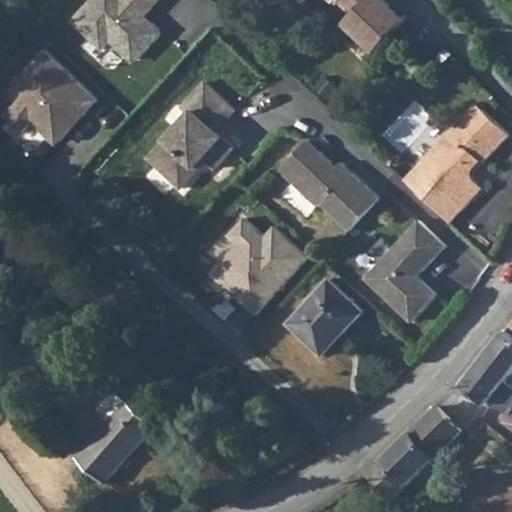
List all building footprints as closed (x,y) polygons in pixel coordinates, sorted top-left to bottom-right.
[(91,0),(77,16),(108,44),(116,35),(137,54),(144,53),(165,30),(165,23),(158,17),(151,17),(151,10),(159,0),(91,0)] [(345,0),(355,10),(348,17),(378,47),(394,31),(407,18),(409,17),(391,0),(345,0)] [(32,89),(13,110),(30,126),(39,116),(61,136),(68,135),(78,123),(77,122),(90,107),(92,108),(106,94),(51,44),(20,79),(32,89)] [(193,110),(153,153),(186,183),(204,165),(201,162),(209,153),(220,164),(239,144),(220,127),(240,105),(210,77),(186,103),(193,110)] [(427,195),(451,217),(464,203),(485,183),(477,176),(474,167),(477,158),(479,157),(483,160),(510,132),(483,105),(477,110),(471,106),(419,159),(441,181),(427,195)] [(314,139),(286,169),(323,204),(329,204),(357,230),(386,198),(347,161),(340,169),(336,165),(338,162),(314,139)] [(405,174),(427,195),(441,181),(419,159),(405,174)] [(258,315),(311,258),(276,226),(267,236),(245,217),(229,235),(237,243),(212,273),(258,315)] [(369,277),(415,321),(440,294),(418,273),(423,268),(426,270),(450,246),(423,220),(369,277)] [(290,323),(328,358),(347,338),(344,335),(366,312),(331,279),(290,323)] [(511,336),(505,331),(464,387),(489,406),(511,375),(511,336)] [(98,409),(110,420),(127,401),(115,390),(98,409)] [(78,456),(106,481),(156,424),(128,400),(127,401),(110,420),(78,456)] [(439,405),(383,460),(409,485),(464,430),(439,405)] [(383,460),(368,473),(395,500),(409,485),(383,460)]
